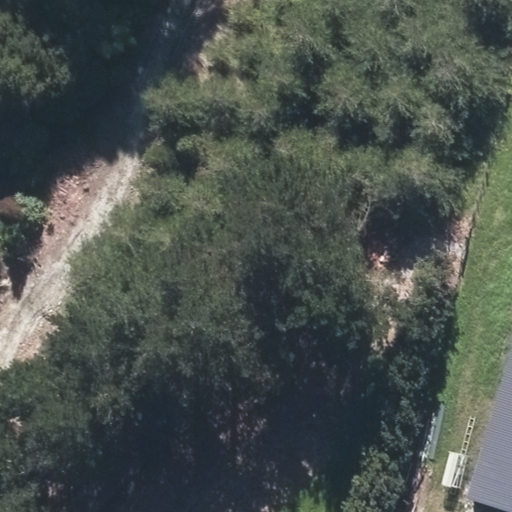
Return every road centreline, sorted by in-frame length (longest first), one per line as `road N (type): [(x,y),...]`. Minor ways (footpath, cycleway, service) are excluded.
road 1 (unknown): [(0,341),(37,270),(117,178),(193,0)]
road 2 (unknown): [(81,511),(117,467),(127,349),(69,233)]
